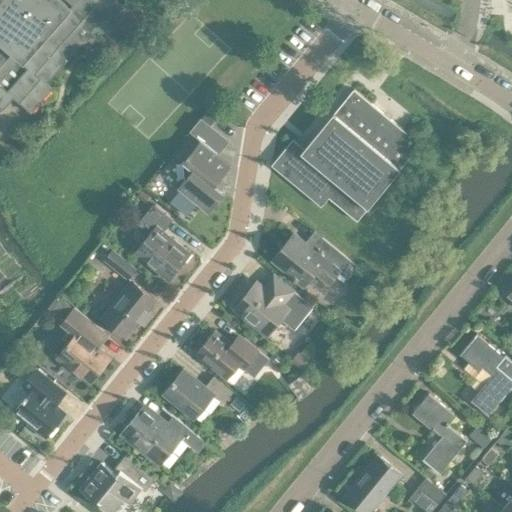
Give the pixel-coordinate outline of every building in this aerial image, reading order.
[(0,0),(0,107),(11,96),(28,111),(50,87),(44,82),(79,42),(85,47),(100,30),(106,35),(117,23),(122,28),(139,10),(126,0),(125,0),(121,5),(115,0),(0,0)] [(272,164),(322,205),(329,197),(357,219),(420,143),(354,88),(304,148),(293,138),(272,164)] [(208,109),(201,118),(211,126),(218,117),(221,113),(211,106),(208,109)] [(179,188),(202,207),(203,206),(211,205),(212,205),(223,191),(221,175),(229,165),(200,142),(184,161),(185,162),(187,178),(179,188)] [(141,189),(137,194),(138,195),(145,201),(149,197),(142,190),(141,189)] [(135,252),(155,268),(158,265),(170,275),(167,278),(168,279),(190,252),(164,230),(173,219),(153,203),(137,223),(150,234),(135,252)] [(311,229),(314,231),(321,238),(313,248),(294,232),(271,260),(304,286),(315,272),(329,283),(338,273),(345,279),(342,283),(343,284),(346,280),(358,266),(322,237),(311,228),(311,229)] [(104,259),(128,278),(136,268),(113,249),(104,259)] [(236,306),(233,309),(266,336),(267,335),(281,318),(294,329),(313,305),(274,274),(273,275),(276,277),(267,289),(257,281),(236,306)] [(126,337),(148,310),(156,300),(132,280),(101,317),(126,337)] [(94,342),(104,330),(75,306),(64,320),(78,331),(57,357),(72,370),(74,367),(91,381),(111,356),(94,342)] [(236,346),(231,343),(215,329),(196,353),(227,378),(238,364),(254,377),(269,358),(243,337),(236,346)] [(492,374),(471,400),(488,414),(511,384),(511,359),(505,354),(504,355),(476,333),(460,353),(480,369),(483,366),(492,374)] [(297,350),(288,361),(299,369),(307,358),(297,350)] [(278,355),(273,361),(279,366),(284,360),(278,355)] [(58,388),(64,393),(66,391),(59,386),(36,367),(22,384),(30,391),(27,395),(26,394),(23,398),(24,399),(16,409),(29,419),(28,422),(46,436),(65,412),(49,398),(58,388)] [(163,393),(194,418),(214,393),(224,402),(233,391),(214,375),(205,386),(183,368),(163,393)] [(412,412),(432,428),(433,427),(442,434),(423,458),(440,472),(467,439),(448,424),(456,414),(428,392),(412,412)] [(145,402),(119,434),(159,466),(182,438),(198,452),(206,442),(162,406),(162,407),(173,416),(168,421),(145,402)] [(496,440),(504,446),(511,435),(511,432),(506,428),(496,440)] [(481,458),(488,465),(498,452),(491,446),(481,458)] [(361,475),(361,474),(344,495),(365,511),(370,511),(401,474),(377,454),(376,455),(378,457),(369,469),(367,467),(361,475)] [(117,473),(112,470),(102,461),(80,489),(109,511),(111,511),(123,498),(128,502),(140,487),(145,490),(155,477),(130,457),(117,473)] [(466,477),(473,483),(483,471),(476,465),(466,477)] [(409,496),(429,511),(430,511),(446,493),(425,477),(409,496)] [(171,481),(162,491),(169,497),(177,487),(171,481)] [(450,495),(458,502),(468,489),(460,483),(450,495)] [(511,497),(503,507),(509,511),(511,511),(511,487),(507,493),(511,497)] [(436,511),(449,511),(452,508),(445,502),(436,511)]
